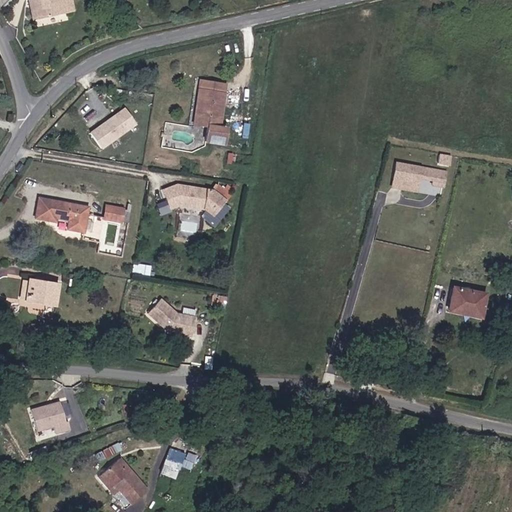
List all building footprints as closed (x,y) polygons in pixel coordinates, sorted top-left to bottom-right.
[(71,0),(29,0),(33,20),(64,15),(63,8),(73,7),(71,0)] [(74,13),(73,7),(63,8),(64,15),(74,13)] [(200,115),(196,115),(194,124),(208,126),(206,142),(226,145),(228,129),(220,127),(226,84),(200,80),(199,90),(203,91),(200,115)] [(123,137),(124,130),(116,129),(115,136),(123,137)] [(450,165),(451,156),(439,154),(437,163),(450,165)] [(437,186),(440,171),(390,163),(387,177),(412,182),(413,175),(428,177),(427,184),(437,186)] [(412,182),(387,177),(386,186),(411,190),(412,182)] [(210,189),(177,184),(164,190),(171,207),(181,205),(206,209),(211,213),(225,199),(210,189)] [(85,232),(89,207),(40,198),(37,218),(56,221),(57,217),(71,220),(69,229),(85,232)] [(105,217),(122,220),(124,209),(107,206),(105,217)] [(501,265),(491,263),(489,273),(499,275),(501,265)] [(145,274),(147,266),(137,265),(136,272),(145,274)] [(56,307),(59,283),(29,279),(26,303),(56,307)] [(490,293),(453,286),(448,314),(485,320),(490,293)] [(192,336),(196,317),(177,314),(161,299),(148,313),(168,331),(192,336)] [(61,402),(33,410),(39,431),(54,427),(55,432),(71,428),(68,419),(66,420),(61,402)] [(100,451),(103,458),(123,450),(120,443),(100,451)] [(44,445),(28,450),(31,459),(47,453),(44,445)] [(187,452),(172,448),(162,473),(176,478),(187,452)] [(122,458),(100,477),(111,490),(117,485),(134,505),(150,490),(122,458)]
